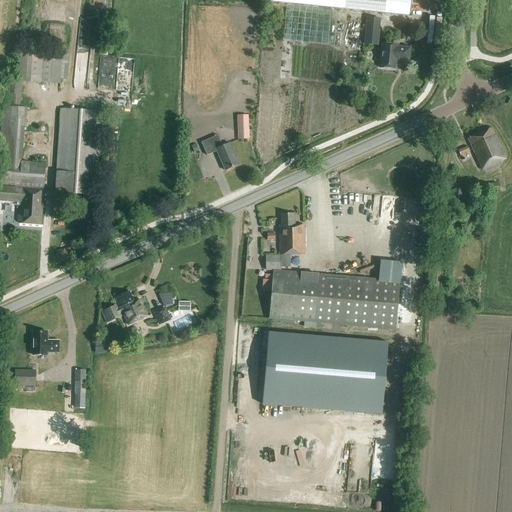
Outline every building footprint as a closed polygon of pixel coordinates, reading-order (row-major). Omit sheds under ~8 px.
[(267,0),(268,2),(408,16),(409,0),(267,0)] [(363,46),(377,47),(380,20),(366,18),(363,46)] [(381,44),(379,68),(395,69),(396,61),(408,62),(409,48),(397,47),(397,45),(381,44)] [(68,55),(43,53),(20,52),(18,81),(59,85),(60,79),(66,80),(68,55)] [(41,226),(45,164),(21,162),(23,127),(25,127),(26,108),(19,108),(21,82),(5,81),(0,148),(0,201),(4,202),(3,210),(14,211),(14,206),(20,206),(20,211),(18,211),(17,223),(19,223),(19,224),(41,226)] [(55,193),(70,194),(95,195),(101,112),(60,109),(55,193)] [(237,140),(248,140),(248,115),(236,116),(237,140)] [(491,128),(467,139),(481,170),(505,159),(491,128)] [(218,137),(202,144),(209,160),(218,156),(224,171),(238,165),(229,144),(222,147),(218,137)] [(467,147),(457,151),(459,156),(469,152),(467,147)] [(467,185),(468,194),(497,193),(496,184),(467,185)] [(54,201),(65,202),(65,194),(55,193),(54,201)] [(303,225),(294,225),(294,215),(278,215),(279,255),(304,254),(303,225)] [(265,256),(265,271),(279,271),(279,268),(279,256),(265,256)] [(289,256),(279,256),(279,268),(290,268),(289,256)] [(396,330),(399,282),(273,271),(269,320),(396,330)] [(115,298),(120,308),(117,310),(115,306),(104,311),(109,322),(120,317),(118,313),(122,312),(128,325),(147,317),(139,300),(133,302),(129,292),(115,298)] [(159,295),(164,306),(172,305),(171,294),(159,295)] [(153,313),(159,326),(170,321),(164,308),(153,313)] [(47,341),(47,332),(32,332),(32,355),(47,355),(47,353),(59,353),(59,341),(47,341)] [(14,371),(14,386),(35,386),(35,371),(14,371)] [(74,395),(85,395),(86,371),(75,371),(74,395)]
